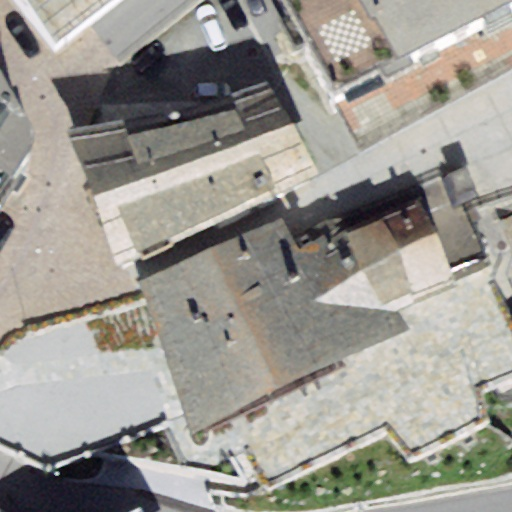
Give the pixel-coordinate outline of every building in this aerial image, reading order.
[(4,0),(54,64),(135,0),(4,0)] [(511,0),(274,0),(295,40),(335,117),(377,93),(384,100),(511,30),(511,0)] [(266,96),(66,145),(94,222),(116,286),(316,189),(266,96)] [(0,210),(5,201),(16,206),(30,182),(35,169),(32,153),(0,103),(0,210)] [(454,280),(492,270),(481,231),(458,237),(445,190),(430,194),(454,280)] [(420,211),(345,242),(380,320),(452,290),(420,211)] [(301,256),(288,236),(141,296),(193,446),(237,429),(395,346),(380,320),(345,242),(342,235),(301,256)] [(395,346),(237,429),(269,494),(397,431),(416,469),(494,431),(477,397),(511,380),(511,322),(489,276),(452,290),(380,320),(395,346)]
